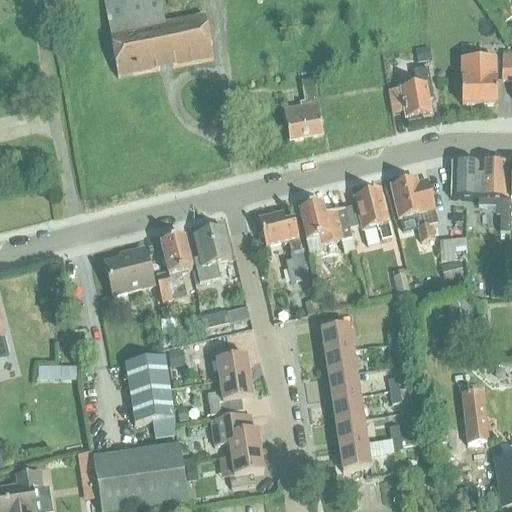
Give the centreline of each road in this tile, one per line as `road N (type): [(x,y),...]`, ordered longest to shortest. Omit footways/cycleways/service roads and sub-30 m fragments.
road 1 (unclassified): [(297,511),(280,373),(233,198)]
road 2 (tertiary): [(233,198),(434,145),(511,142)]
road 3 (tertiary): [(0,257),(233,198)]
